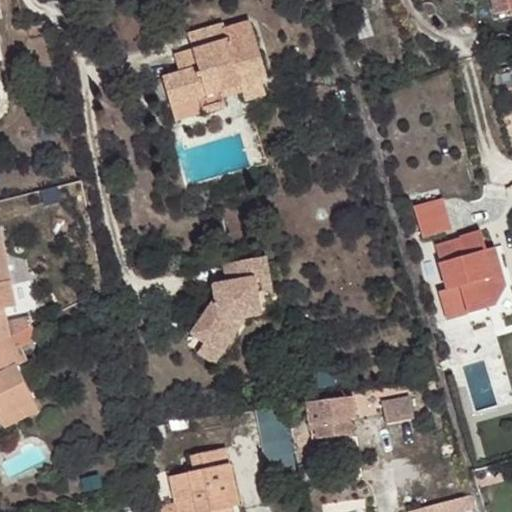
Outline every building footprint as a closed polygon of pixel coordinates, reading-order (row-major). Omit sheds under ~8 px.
[(509,0),(492,0),(497,15),(511,10),(509,0)] [(243,95),(245,103),(248,112),(269,105),(264,86),(269,85),(253,31),(226,37),(230,49),(196,58),(177,64),(181,81),(165,87),(174,117),(201,108),(206,124),(230,118),(227,108),(225,101),(243,95)] [(196,58),(230,49),(226,37),(225,34),(192,42),(196,58)] [(227,108),(245,103),(243,95),(225,101),(227,108)] [(445,194),(417,202),(426,233),(455,226),(445,194)] [(462,253),(458,237),(439,243),(452,286),(464,282),(471,309),(498,302),(509,282),(493,272),(486,247),(490,247),(484,227),(463,233),(464,235),(468,251),(462,253)] [(0,323),(9,322),(6,307),(17,305),(1,230),(0,230),(0,323)] [(464,235),(458,237),(462,253),(468,251),(464,235)] [(490,247),(486,247),(493,272),(509,282),(498,244),(490,247)] [(195,332),(210,342),(216,345),(237,314),(249,312),(263,310),(261,291),(274,289),(268,256),(226,263),(230,280),(215,282),(218,296),(195,332)] [(452,286),(444,288),(452,315),(471,309),(464,282),(452,286)] [(205,350),(217,359),(249,312),(237,314),(216,345),(210,342),(205,350)] [(0,343),(13,337),(9,322),(0,323),(0,343)] [(32,327),(13,337),(19,348),(37,338),(32,327)] [(13,337),(0,343),(0,415),(2,415),(5,422),(41,405),(20,364),(25,361),(19,348),(13,337)] [(394,420),(419,416),(415,396),(390,401),(394,420)] [(318,448),(353,444),(351,421),(355,420),(353,397),(307,403),(309,425),(315,425),(318,448)] [(41,405),(5,422),(8,427),(43,410),(41,405)] [(224,511),(232,511),(238,509),(225,452),(192,458),(194,474),(171,478),(176,503),(160,506),(161,511),(224,511)] [(458,511),(472,508),(469,495),(450,501),(452,511),(458,511)] [(452,511),(450,501),(430,506),(431,511),(452,511)]
